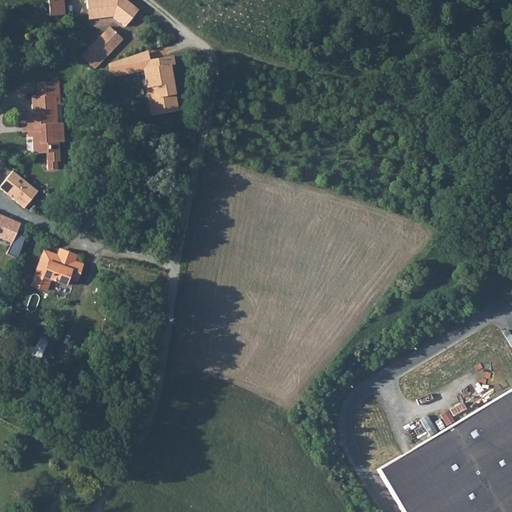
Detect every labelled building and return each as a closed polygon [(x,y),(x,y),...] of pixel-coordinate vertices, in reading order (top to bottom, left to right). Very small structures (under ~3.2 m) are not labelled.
[(61,0),(57,0),(42,1),(42,7),(47,7),(48,14),(63,12),(61,0)] [(123,0),(84,0),(87,19),(110,16),(123,26),(136,9),(123,0)] [(92,68),(120,38),(107,26),(80,57),(92,68)] [(173,66),(172,57),(142,62),(152,116),(177,112),(171,77),(169,67),(173,66)] [(32,156),(45,155),(46,172),(56,171),(55,163),(58,163),(58,153),(56,153),(56,145),(63,144),(63,126),(63,125),(58,125),(57,107),(60,107),(58,84),(37,86),(38,99),(30,100),(31,115),(20,116),(21,134),(26,134),(27,139),(31,139),(32,156)] [(36,192),(11,172),(0,185),(0,189),(23,208),(36,192)] [(39,207),(46,197),(40,192),(33,202),(39,207)] [(20,225),(0,216),(0,239),(11,244),(20,225)] [(43,254),(33,281),(47,287),(50,280),(65,285),(68,278),(76,281),(82,265),(73,262),(76,255),(60,250),(57,259),(43,254)] [(42,333),(30,358),(39,362),(40,359),(47,361),(56,339),(42,333)] [(25,383),(13,400),(28,410),(40,393),(25,383)] [(511,511),(511,390),(420,444),(404,453),(377,469),(401,511),(511,511)]
